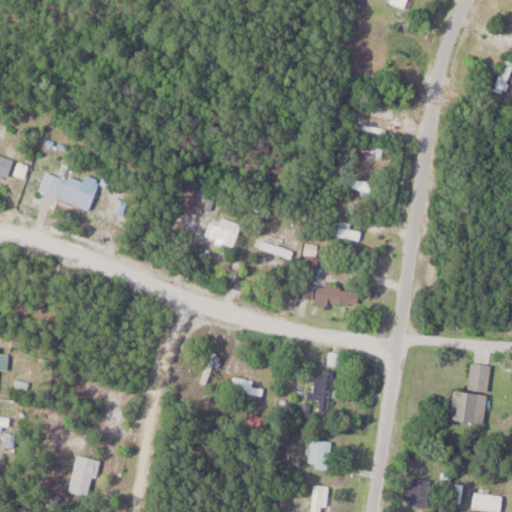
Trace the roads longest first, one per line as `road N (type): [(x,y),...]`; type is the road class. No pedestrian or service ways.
road 1 (residential): [(373,511),(434,89),(468,0)]
road 2 (residential): [(398,342),(286,331),(0,227)]
road 3 (residential): [(139,511),(154,405),(190,297)]
